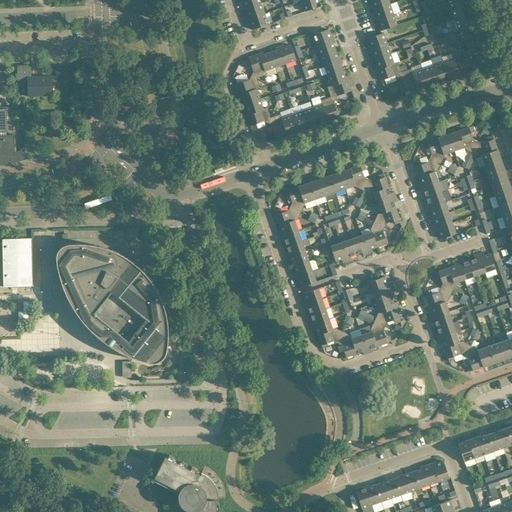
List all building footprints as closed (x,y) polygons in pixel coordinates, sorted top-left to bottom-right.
[(261,4),(259,0),(242,0),(246,9),(261,4)] [(320,6),(318,0),(304,0),(301,1),(305,11),(320,6)] [(390,4),(388,0),(371,0),(375,9),(390,4)] [(466,4),(464,0),(447,0),(451,9),(466,4)] [(265,14),(261,4),(246,9),(250,19),(265,14)] [(393,14),(390,4),(375,9),(378,19),(393,14)] [(470,14),(466,4),(451,9),(455,20),(470,14)] [(268,24),(265,15),(265,14),(250,19),(253,29),(268,24)] [(397,25),(393,14),(378,19),(382,29),(380,30),(380,31),(390,27),(397,25)] [(473,24),(470,14),(455,20),(458,30),(473,24)] [(473,24),(458,30),(462,40),(477,34),(473,24)] [(313,34),(316,44),(317,44),(332,39),(328,29),(313,34)] [(387,43),(387,42),(383,33),(368,38),(372,48),(387,43)] [(483,45),(479,34),(477,34),(462,40),(458,41),(461,50),(467,53),(469,50),(483,45)] [(335,49),(332,39),(317,44),(320,55),(335,49)] [(390,53),(387,43),(372,48),(375,59),(390,53)] [(291,45),(281,48),(286,64),(296,60),(294,54),(291,45)] [(286,64),(281,48),(270,52),(276,67),(286,64)] [(339,60),(335,49),(320,55),(324,65),(339,60)] [(470,72),(465,57),(467,53),(461,50),(461,51),(451,55),(453,59),(458,73),(458,75),(470,72)] [(276,67),(270,52),(260,56),(266,71),(276,67)] [(267,74),(266,71),(260,56),(260,53),(248,57),(253,72),(252,75),(257,78),(267,74)] [(394,64),(394,63),(390,53),(375,59),(379,68),(377,69),(377,70),(394,64)] [(458,73),(453,59),(443,62),(448,77),(458,73)] [(342,70),(339,60),(324,65),(327,75),(342,70)] [(398,77),(401,71),(398,62),(394,63),(394,64),(377,70),(381,80),(395,75),(398,77)] [(448,77),(443,62),(433,65),(438,80),(448,77)] [(31,65),(17,65),(18,86),(28,86),(28,96),(29,96),(29,95),(36,94),(36,96),(52,96),(52,77),(35,77),(35,78),(31,78),(31,65)] [(438,80),(433,65),(423,69),(428,84),(438,80)] [(68,82),(67,69),(55,69),(55,82),(68,82)] [(418,87),(413,72),(412,72),(411,69),(401,72),(401,71),(398,77),(403,79),(407,93),(419,89),(418,87)] [(428,84),(423,69),(413,72),(418,87),(428,84)] [(346,80),(342,70),(327,75),(331,85),(346,80)] [(256,78),(257,78),(252,75),(249,79),(235,84),(239,95),(241,95),(256,89),(260,88),(256,78)] [(352,90),(348,79),(346,80),(331,85),(331,86),(327,87),(330,97),(336,99),(338,95),(352,90)] [(260,99),(256,89),(241,95),(245,104),(260,99)] [(339,117),(334,103),(336,99),(330,97),(331,97),(321,100),(322,104),(327,119),(328,121),(339,117)] [(263,109),(260,99),(245,104),(248,114),(263,109)] [(327,119),(322,104),(312,108),(317,123),(327,119)] [(0,165),(16,162),(28,158),(28,151),(16,151),(15,148),(14,148),(14,135),(11,135),(7,135),(7,129),(7,121),(13,120),(13,117),(13,107),(13,109),(0,109),(0,165)] [(268,123),(270,118),(267,108),(263,109),(248,114),(246,115),(250,126),(264,121),(268,123)] [(317,123),(312,108),(302,111),(307,126),(317,123)] [(307,126),(302,111),(292,115),(297,129),(307,126)] [(287,133),(282,118),(280,114),(270,118),(268,123),(272,125),(277,139),(288,135),(287,133)] [(297,129),(292,115),(282,118),(287,133),(297,129)] [(472,126),(458,131),(464,147),(465,148),(467,149),(472,152),(477,141),(473,139),(471,133),(474,131),(472,126)] [(458,131),(448,134),(454,151),(464,147),(458,131)] [(448,134),(438,138),(444,154),(454,151),(448,134)] [(477,141),(472,152),(475,154),(480,156),(481,155),(497,150),(492,135),(487,137),(488,141),(481,143),(477,141)] [(438,138),(424,143),(426,148),(429,147),(432,154),(430,158),(441,163),(443,158),(444,155),(444,154),(438,138)] [(497,150),(481,155),(484,166),(501,160),(497,150)] [(420,161),(414,163),(419,177),(434,171),(434,172),(437,171),(437,170),(439,167),(441,163),(430,158),(428,162),(421,164),(420,161)] [(501,160),(484,166),(488,176),(505,170),(501,160)] [(362,170),(365,169),(364,164),(352,168),(359,188),(363,190),(368,179),(364,177),(362,170)] [(359,188),(352,168),(341,171),(346,187),(354,185),(355,184),(356,186),(359,188)] [(505,170),(488,176),(492,186),(508,180),(505,170)] [(346,187),(341,171),(330,175),(335,191),(346,187)] [(421,182),(418,184),(419,188),(438,182),(434,172),(434,171),(419,177),(421,182)] [(388,185),(384,173),(378,175),(379,179),(373,181),(368,179),(363,190),(368,192),(388,185)] [(335,191),(330,175),(318,179),(324,195),(335,191)] [(324,195),(318,179),(307,183),(313,199),(324,195)] [(438,182),(419,188),(421,193),(424,192),(426,197),(441,192),(448,190),(449,189),(446,179),(438,182)] [(508,180),(492,186),(495,196),(511,190),(508,180)] [(307,183),(296,187),(303,207),(305,203),(304,202),(313,199),(307,183)] [(396,196),(394,192),(391,193),(388,185),(368,192),(372,194),(374,193),(377,203),(396,196)] [(303,207),(296,187),(284,191),(286,197),(290,196),(292,202),(290,206),(301,211),(303,207)] [(511,190),(495,196),(499,206),(511,201),(511,190)] [(428,203),(425,204),(426,209),(445,202),(441,192),(426,197),(428,203)] [(394,202),(397,201),(396,196),(377,203),(381,213),(378,214),(377,216),(396,210),(394,202)] [(511,201),(499,206),(502,217),(511,213),(511,201)] [(445,202),(426,209),(428,213),(431,212),(433,218),(448,212),(445,202)] [(297,218),(301,211),(290,206),(288,210),(282,213),(280,209),(275,211),(279,225),(295,220),(297,219),(297,218)] [(400,222),(396,210),(377,216),(374,221),(385,227),(387,223),(394,220),(395,224),(400,222)] [(435,223),(432,224),(433,229),(452,222),(448,212),(433,218),(435,223)] [(511,213),(502,217),(506,227),(511,224),(511,213)] [(298,230),(295,220),(279,225),(281,231),(278,232),(280,237),(298,230)] [(383,231),(385,227),(374,221),(370,229),(371,232),(377,247),(391,242),(389,236),(385,237),(383,231)] [(452,222),(433,229),(435,234),(438,232),(440,238),(456,233),(452,224),(452,222)] [(127,229),(127,238),(139,237),(139,228),(127,229)] [(302,240),(298,230),(280,237),(281,241),(285,240),(287,246),(302,240)] [(511,231),(503,235),(507,245),(511,244),(511,243),(511,231)] [(377,247),(371,232),(361,235),(368,254),(372,252),(371,249),(377,247)] [(368,254),(361,235),(351,239),(356,254),(362,252),(363,255),(368,254)] [(0,286),(33,286),(33,280),(32,238),(2,239),(2,242),(0,242),(0,286)] [(356,254),(351,239),(341,242),(347,261),(352,259),(351,256),(356,254)] [(305,250),(302,240),(287,246),(288,251),(285,252),(287,257),(305,250)] [(347,261),(341,242),(330,246),(336,261),(342,259),(343,263),(347,261)] [(165,311),(164,307),(163,304),(162,301),(160,297),(159,294),(157,291),(156,288),(154,285),(152,282),(150,279),(143,271),(139,267),(137,266),(134,263),(130,260),(127,258),(123,255),(119,253),(116,252),(114,251),(108,249),(102,247),(96,245),(91,244),(85,244),(79,244),(73,244),(68,244),(64,245),(60,248),(58,251),(56,255),(56,259),(56,261),(57,266),(58,269),(58,272),(59,275),(60,278),(61,281),(63,286),(64,289),(65,292),(66,295),(67,298),(69,300),(70,303),(72,306),(73,308),(79,316),(81,319),(85,324),(89,328),(91,330),(93,333),(95,335),(98,337),(102,340),(105,342),(110,346),(115,349),(117,350),(120,352),(121,352),(124,354),(132,357),(144,362),(147,362),(149,363),(152,363),(154,363),(156,363),(158,362),(160,361),(162,360),(163,358),(165,356),(166,354),(166,352),(167,351),(167,349),(167,345),(168,342),(168,339),(168,336),(168,333),(168,330),(168,326),(168,323),(167,320),(167,317),(165,311)] [(309,261),(305,250),(287,257),(288,262),(292,261),(294,266),(309,261)] [(483,252),(478,253),(485,272),(495,268),(493,263),(490,253),(484,255),(483,252)] [(475,258),(469,260),(475,276),(485,272),(478,253),(474,255),(475,258)] [(462,259),(458,261),(464,279),(475,276),(469,260),(464,262),(462,259)] [(313,271),(309,261),(294,266),(296,272),(292,273),(294,278),(313,271)] [(454,266),(449,268),(454,283),(464,279),(458,261),(453,262),(454,266)] [(449,268),(435,273),(437,278),(440,277),(442,284),(441,288),(452,293),(453,290),(455,286),(454,283),(449,268)] [(316,282),(313,272),(313,271),(294,278),(295,282),(299,281),(301,287),(316,282)] [(392,285),(391,281),(387,282),(385,276),(370,281),(374,292),(392,285)] [(391,291),(394,290),(392,285),(374,292),(377,302),(392,297),(391,291)] [(322,299),(318,288),(303,293),(305,299),(302,300),(304,305),(322,299)] [(431,291),(425,293),(430,307),(445,301),(448,300),(451,294),(452,293),(441,288),(439,292),(432,294),(431,291)] [(394,302),(392,297),(377,302),(380,310),(399,304),(398,301),(394,302)] [(326,309),(322,299),(304,305),(305,310),(309,309),(311,314),(326,309)] [(22,300),(22,311),(18,310),(18,320),(27,320),(28,310),(32,311),(32,301),(22,300)] [(432,312),(428,313),(430,318),(449,312),(445,301),(430,307),(432,312)] [(396,307),(400,306),(399,304),(380,310),(381,312),(378,313),(374,321),(385,326),(387,322),(394,320),(395,323),(401,321),(396,307)] [(329,319),(326,309),(311,314),(312,320),(309,321),(311,326),(329,319)] [(466,314),(461,315),(462,318),(467,317),(471,315),(469,310),(465,311),(466,314)] [(449,312),(430,318),(432,323),(435,322),(437,327),(452,322),(449,312)] [(333,329),(329,319),(311,326),(312,330),(316,329),(318,335),(333,329)] [(439,333),(436,334),(437,339),(456,332),(460,331),(457,320),(452,322),(437,327),(439,333)] [(383,330),(385,326),(374,321),(372,326),(374,330),(379,346),(391,341),(389,335),(386,337),(383,330)] [(338,343),(343,332),(335,328),(333,329),(318,335),(323,348),(328,346),(327,343),(334,341),(338,343)] [(379,346),(374,330),(362,335),(368,353),(373,352),(372,348),(379,346)] [(355,354),(348,334),(343,332),(338,343),(342,345),(344,351),(341,352),(343,358),(355,354)] [(456,332),(437,339),(439,343),(442,342),(444,348),(459,342),(456,332)] [(368,353),(362,335),(352,338),(351,336),(348,334),(355,354),(362,352),(364,355),(368,353)] [(511,350),(508,339),(498,343),(504,359),(511,356),(511,350)] [(459,342),(444,348),(449,362),(455,360),(454,356),(460,354),(464,356),(469,345),(462,341),(459,342)] [(498,343),(488,347),(494,363),(504,359),(498,343)] [(469,345),(464,356),(468,358),(471,364),(467,366),(469,371),(483,366),(478,350),(477,349),(473,347),(469,345)] [(488,347),(478,350),(483,366),(494,363),(488,347)] [(132,377),(131,361),(122,361),(123,377),(132,377)] [(511,444),(511,442),(507,428),(497,431),(503,448),(511,444)] [(503,448),(497,431),(487,434),(493,451),(503,448)] [(493,451),(487,434),(481,436),(481,435),(477,437),(483,455),(493,451)] [(483,455),(477,437),(467,440),(474,458),(483,455)] [(474,458),(467,440),(464,441),(465,442),(458,444),(464,461),(474,458)] [(204,474),(201,472),(200,475),(200,474),(165,456),(154,477),(189,495),(192,496),(193,498),(193,500),(192,500),(192,511),(216,511),(216,499),(215,499),(215,498),(217,498),(218,498),(218,495),(217,492),(217,488),(215,485),(214,483),(212,480),(210,478),(207,476),(204,474)] [(449,478),(443,461),(437,463),(436,462),(433,463),(440,481),(449,478)] [(440,481),(433,463),(423,466),(430,485),(440,481)] [(430,485),(423,466),(420,467),(420,469),(414,471),(420,488),(430,485)] [(420,488),(414,471),(404,474),(410,491),(420,488)] [(410,491),(404,474),(395,478),(401,495),(410,491)] [(401,495),(395,478),(385,481),(391,498),(401,495)] [(391,498),(385,481),(375,485),(381,502),(391,498)] [(381,502),(375,485),(369,487),(369,485),(365,486),(372,505),(381,502)] [(372,505),(365,486),(355,490),(362,508),(363,508),(363,511),(369,511),(373,511),(371,505),(372,505)] [(450,500),(441,503),(431,506),(433,511),(446,511),(453,510),(450,500)] [(511,511),(511,505),(510,501),(501,504),(503,511),(511,511)]
